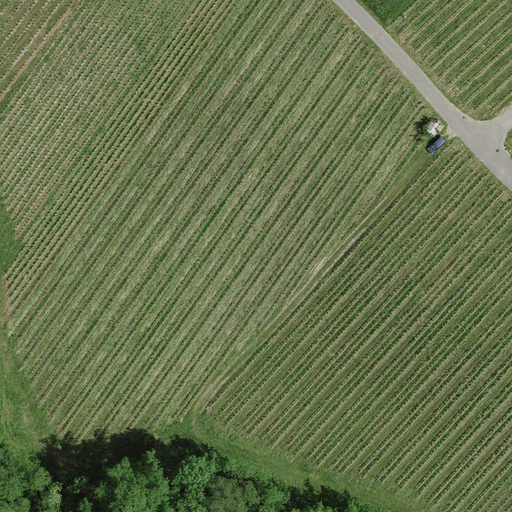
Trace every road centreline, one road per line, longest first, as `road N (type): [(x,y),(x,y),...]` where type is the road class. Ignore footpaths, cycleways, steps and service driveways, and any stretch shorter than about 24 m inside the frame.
road 1 (track): [(202,406),(460,124)]
road 2 (track): [(511,180),(343,0)]
